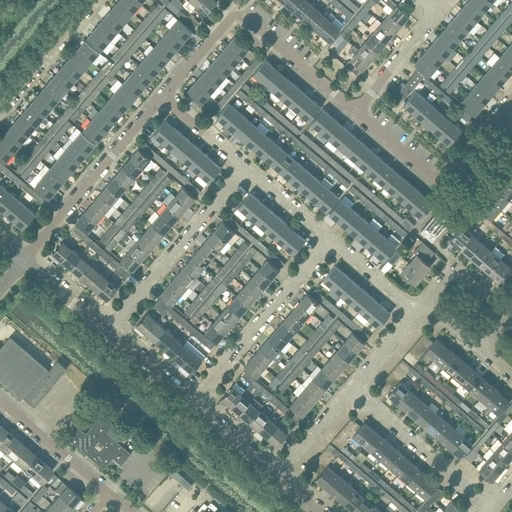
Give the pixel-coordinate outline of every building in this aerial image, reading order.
[(119,0),(119,1),(133,13),(141,4),(136,0),(119,0)] [(217,2),(214,0),(202,0),(197,6),(198,7),(196,9),(200,13),(202,10),(207,14),(217,2)] [(302,0),(287,0),(285,3),(294,11),(302,0)] [(313,6),(305,0),(302,0),(294,11),(303,18),(313,6)] [(336,0),(333,0),(331,3),(340,11),(344,6),(336,0)] [(359,8),(349,0),(346,4),(355,12),(359,8)] [(369,0),(363,7),(368,11),(375,2),(373,0),(369,0)] [(389,14),(401,24),(409,15),(391,0),(373,0),(375,2),(377,3),(379,0),(382,0),(393,9),(389,14)] [(484,11),(470,0),(469,0),(462,9),(476,21),(484,11)] [(470,0),(484,11),(492,2),(489,0),(470,0)] [(111,10),(125,22),(133,13),(119,1),(111,10)] [(166,6),(175,13),(179,9),(170,1),(166,6)] [(162,6),(158,3),(150,12),(154,15),(162,6)] [(507,15),(511,8),(511,3),(503,12),(507,15)] [(303,18),(312,26),(322,14),(313,6),(303,18)] [(344,6),(340,11),(350,19),(353,14),(344,6)] [(363,7),(356,16),(360,20),(368,11),(363,7)] [(165,8),(157,17),(160,20),(168,11),(165,8)] [(175,13),(184,21),(188,17),(179,9),(175,13)] [(476,21),(462,9),(454,18),(468,30),(476,21)] [(103,19),(117,31),(125,22),(111,10),(103,19)] [(146,24),(154,15),(150,12),(143,21),(146,24)] [(499,24),(507,15),(503,12),(495,21),(499,24)] [(331,22),(322,14),(312,26),(321,34),(331,22)] [(382,23),(394,33),(401,24),(389,14),(382,23)] [(348,25),(352,29),(360,20),(356,16),(348,25)] [(157,17),(149,26),(153,30),(160,20),(157,17)] [(197,25),(188,17),(184,21),(194,29),(197,25)] [(331,22),(321,34),(330,42),(340,29),(344,25),(335,17),(331,22)] [(511,19),(509,17),(501,26),(505,29),(511,20),(511,19)] [(468,30),(454,18),(446,27),(460,39),(468,30)] [(96,28),(109,40),(117,31),(103,19),(96,28)] [(178,19),(170,29),(184,41),(192,31),(178,19)] [(377,19),(369,28),(374,32),(386,42),(394,33),(382,23),(377,19)] [(139,34),(146,24),(143,21),(135,30),(139,34)] [(499,24),(495,21),(487,30),(491,33),(499,24)] [(348,25),(340,34),(344,38),(352,29),(348,25)] [(145,39),(153,30),(149,26),(141,35),(145,39)] [(493,35),(497,38),(505,29),(501,26),(493,35)] [(460,39),(446,27),(439,36),(452,48),(460,39)] [(88,38),(101,50),(109,40),(96,28),(88,38)] [(176,50),(184,41),(170,29),(162,38),(176,50)] [(131,43),(139,34),(135,30),(127,39),(131,43)] [(491,33),(487,30),(479,39),(483,43),(491,33)] [(366,41),(378,51),(386,42),(374,32),(366,41)] [(340,34),(332,44),(336,47),(344,38),(340,34)] [(141,35),(133,44),(137,48),(145,39),(141,35)] [(493,35),(485,45),(489,48),(497,38),(493,35)] [(227,46),(241,58),(249,48),(235,36),(227,46)] [(439,36),(431,45),(445,57),(450,61),(457,52),(452,48),(439,36)] [(168,59),(176,50),(162,38),(154,47),(168,59)] [(123,52),(131,43),(127,39),(119,48),(123,52)] [(483,43),(479,39),(471,48),(475,52),(483,43)] [(86,40),(78,49),(91,61),(99,52),(86,40)] [(358,50),(370,60),(378,51),(366,41),(358,50)] [(129,57),(137,48),(133,44),(125,54),(129,57)] [(355,54),(346,65),(352,70),(357,65),(363,70),(370,60),(358,50),(353,45),(349,50),(355,54)] [(445,57),(431,45),(423,54),(437,66),(445,57)] [(477,54),(481,57),(489,48),(485,45),(477,54)] [(219,55),(233,67),(241,58),(227,46),(219,55)] [(168,59),(154,47),(147,56),(160,68),(168,59)] [(123,52),(119,48),(111,58),(115,61),(123,52)] [(467,61),(475,52),(471,48),(463,58),(467,61)] [(511,51),(508,48),(500,57),(511,67),(511,51)] [(70,58),(84,70),(91,61),(78,49),(70,58)] [(494,53),(487,62),(492,66),(506,78),(511,71),(511,67),(500,57),(494,53)] [(125,54),(117,63),(121,66),(129,57),(125,54)] [(423,54),(415,64),(419,68),(429,76),(430,75),(434,78),(440,71),(436,68),(437,66),(423,54)] [(477,54),(469,63),(473,66),(481,57),(477,54)] [(211,64),(225,76),(233,67),(219,55),(211,64)] [(160,68),(147,56),(139,65),(153,77),(160,68)] [(258,56),(250,66),(254,69),(262,60),(258,56)] [(70,58),(62,67),(76,79),(84,70),(70,58)] [(459,70),(467,61),(463,58),(456,67),(459,70)] [(113,63),(109,60),(101,69),(105,73),(113,63)] [(253,74),(263,82),(275,68),(265,60),(253,74)] [(113,76),(121,66),(117,63),(109,72),(113,76)] [(462,72),(465,75),(473,66),(469,63),(462,72)] [(211,64),(203,73),(217,85),(222,89),(229,80),(225,76),(211,64)] [(131,74),(145,86),(153,77),(139,65),(131,74)] [(254,69),(250,66),(242,75),(246,78),(254,69)] [(492,66),(484,75),(498,87),(506,78),(492,66)] [(54,77),(68,89),(76,79),(62,67),(54,77)] [(452,79),(459,70),(456,67),(448,76),(452,79)] [(263,82),(272,90),(284,76),(275,68),(263,82)] [(101,69),(93,79),(97,82),(105,73),(101,69)] [(417,70),(405,84),(412,90),(424,76),(417,70)] [(109,72),(101,81),(105,85),(113,76),(109,72)] [(462,72),(454,81),(458,84),(462,79),(465,75),(462,72)] [(195,82),(209,94),(217,85),(203,73),(195,82)] [(123,84),(137,96),(145,86),(131,74),(123,84)] [(246,78),(242,75),(234,84),(238,87),(246,78)] [(476,84),(490,96),(498,87),(484,75),(476,84)] [(272,90),(268,95),(277,102),(281,97),(293,83),(284,76),(272,90)] [(444,88),(452,79),(448,76),(440,85),(444,88)] [(54,77),(46,86),(60,98),(68,89),(54,77)] [(426,78),(423,81),(433,89),(436,86),(426,78)] [(97,82),(93,79),(85,88),(89,91),(97,82)] [(97,94),(105,85),(101,81),(94,90),(97,94)] [(446,90),(450,94),(458,84),(454,81),(446,90)] [(201,104),(201,103),(209,94),(195,82),(187,92),(201,104)] [(402,82),(398,87),(408,95),(412,90),(405,84),(402,82)] [(251,95),(255,91),(245,83),(242,87),(251,95)] [(281,97),(290,105),(302,91),(293,83),(281,97)] [(115,93),(129,105),(137,96),(123,84),(115,93)] [(238,87),(234,84),(226,93),(230,96),(238,87)] [(476,84),(469,94),(482,106),(490,96),(476,84)] [(38,95),(52,107),(60,98),(46,86),(38,95)] [(433,89),(442,97),(445,93),(436,86),(433,89)] [(404,99),(408,95),(398,87),(394,91),(404,99)] [(85,88),(78,97),(81,100),(89,91),(85,88)] [(237,93),(246,101),(249,97),(240,89),(237,93)] [(94,90),(86,100),(90,103),(97,94),(94,90)] [(251,95),(261,103),(264,99),(255,91),(251,95)] [(290,105),(299,113),(311,99),(302,91),(290,105)] [(415,91),(403,105),(413,112),(425,99),(415,91)] [(107,102),(121,114),(129,105),(115,93),(107,102)] [(230,96),(226,93),(218,102),(222,105),(230,96)] [(445,93),(442,97),(451,105),(454,101),(445,93)] [(482,106),(469,94),(461,103),(474,115),(482,106)] [(38,95),(30,104),(44,116),(52,107),(38,95)] [(78,97),(70,106),(74,109),(81,100),(78,97)] [(246,101),(255,109),(259,105),(249,97),(246,101)] [(261,103),(270,111),(273,107),(264,99),(261,103)] [(299,113),(309,121),(321,107),(311,99),(299,113)] [(425,99),(413,112),(422,120),(434,106),(425,99)] [(86,100),(78,108),(82,112),(90,103),(86,100)] [(451,105),(460,113),(463,109),(454,101),(451,105)] [(99,111),(113,123),(121,114),(107,102),(99,111)] [(222,105),(218,102),(211,111),(214,115),(222,105)] [(217,117),(226,125),(238,111),(229,103),(217,117)] [(23,113),(37,125),(44,116),(30,104),(23,113)] [(255,109),(264,117),(268,113),(259,105),(255,109)] [(74,109),(70,106),(62,115),(66,118),(74,109)] [(443,114),(434,106),(422,120),(431,128),(443,114)] [(270,111),(279,119),(282,115),(273,107),(270,111)] [(74,121),(82,112),(78,108),(70,118),(74,121)] [(311,123),(320,131),(332,117),(323,109),(311,123)] [(463,109),(460,113),(469,121),(472,117),(463,109)] [(113,123),(99,111),(92,120),(106,132),(113,123)] [(226,125),(235,133),(247,119),(238,111),(226,125)] [(23,113),(15,122),(29,134),(37,125),(23,113)] [(264,117),(274,125),(277,121),(268,113),(264,117)] [(431,128),(440,136),(452,122),(443,114),(431,128)] [(62,115),(54,124),(58,128),(66,118),(62,115)] [(279,119),(288,126),(291,123),(282,115),(279,119)] [(466,125),(469,121),(463,116),(460,120),(466,125)] [(320,131),(329,139),(341,125),(332,117),(320,131)] [(235,133),(244,140),(256,126),(247,119),(235,133)] [(60,130),(64,133),(72,123),(68,120),(60,130)] [(106,132),(92,120),(83,129),(97,141),(106,132)] [(163,142),(175,128),(166,120),(154,134),(163,142)] [(274,125),(283,133),(286,129),(277,121),(274,125)] [(7,132),(21,144),(29,134),(15,122),(7,132)] [(461,130),(452,122),(440,136),(449,144),(461,130)] [(297,134),(300,131),(291,123),(288,126),(297,134)] [(58,128),(54,124),(46,133),(50,137),(58,128)] [(329,139),(325,144),(334,152),(339,147),(351,133),(341,125),(329,139)] [(244,140),(253,148),(265,134),(256,126),(244,140)] [(172,150),(184,136),(175,128),(163,142),(172,150)] [(283,133),(292,140),(295,137),(286,129),(283,133)] [(52,139),(56,142),(64,133),(60,130),(52,139)] [(7,132),(0,139),(0,141),(13,153),(21,144),(7,132)] [(73,141),(87,153),(95,144),(81,132),(73,141)] [(46,133),(38,143),(42,146),(50,137),(46,133)] [(299,136),(309,144),(312,141),(303,133),(299,136)] [(339,147),(348,154),(360,140),(351,133),(339,147)] [(253,148),(262,156),(274,142),(265,134),(253,148)] [(181,158),(193,144),(184,136),(172,150),(181,158)] [(292,140),(301,148),(304,145),(295,137),(292,140)] [(44,148),(48,151),(56,142),(52,139),(44,148)] [(348,154),(344,159),(353,167),(357,162),(369,148),(360,140),(348,154)] [(0,157),(5,162),(13,153),(0,141),(0,157)] [(66,150),(80,162),(87,153),(73,141),(66,150)] [(309,144),(318,152),(321,148),(312,141),(309,144)] [(262,156),(272,164),(284,150),(274,142),(262,156)] [(42,146),(38,143),(30,152),(34,155),(42,146)] [(151,156),(155,152),(146,144),(142,148),(151,156)] [(190,166),(202,152),(193,144),(181,158),(190,166)] [(301,148),(310,156),(314,152),(304,145),(301,148)] [(37,157),(40,160),(48,151),(44,148),(37,157)] [(139,148),(131,158),(143,168),(147,172),(155,163),(150,159),(140,150),(139,148)] [(318,152),(327,160),(330,156),(321,148),(318,152)] [(366,170),(378,156),(369,148),(357,162),(366,170)] [(58,159),(72,171),(80,162),(66,150),(58,159)] [(272,164),(281,172),(293,158),(284,150),(272,164)] [(30,152),(23,161),(26,164),(34,155),(30,152)] [(161,163),(164,160),(155,152),(151,156),(161,163)] [(199,174),(211,160),(202,152),(190,166),(199,174)] [(310,156),(320,164),(323,160),(314,152),(310,156)] [(327,160),(336,168),(339,164),(330,156),(327,160)] [(366,170),(375,178),(387,164),(378,156),(366,170)] [(29,166),(33,169),(40,160),(37,157),(29,166)] [(135,177),(143,168),(131,158),(123,167),(135,177)] [(281,172),(290,180),(302,166),(293,158),(281,172)] [(72,171),(58,159),(50,168),(64,180),(72,171)] [(170,171),(173,167),(164,160),(161,163),(170,171)] [(199,174),(209,182),(221,168),(211,160),(199,174)] [(320,164),(329,172),(332,168),(323,160),(320,164)] [(26,164),(23,161),(15,170),(18,173),(26,164)] [(0,162),(0,168),(6,174),(9,170),(0,162)] [(336,168),(345,176),(349,172),(339,164),(336,168)] [(385,186),(397,172),(387,164),(375,178),(385,186)] [(21,175),(25,179),(33,169),(29,166),(21,175)] [(290,180),(299,188),(311,174),(302,166),(290,180)] [(123,167),(115,176),(127,186),(135,177),(123,167)] [(179,179),(182,175),(173,167),(170,171),(179,179)] [(64,180),(50,168),(42,178),(56,190),(64,180)] [(329,172),(338,180),(341,176),(332,168),(329,172)] [(9,170),(6,174),(15,181),(19,178),(9,170)] [(160,170),(153,177),(158,181),(164,174),(160,170)] [(355,184),(358,180),(349,172),(345,176),(355,184)] [(385,186),(394,194),(406,180),(397,172),(385,186)] [(299,188),(308,195),(320,181),(311,174),(299,188)] [(188,187),(191,183),(182,175),(179,179),(188,187)] [(119,195),(127,186),(115,176),(107,185),(119,195)] [(167,176),(160,183),(165,187),(171,180),(167,176)] [(341,176),(338,180),(347,188),(350,184),(341,176)] [(151,189),(158,181),(153,177),(147,185),(151,189)] [(19,178),(15,181),(24,189),(28,185),(19,178)] [(56,190),(42,178),(34,187),(48,199),(56,190)] [(511,184),(504,178),(495,188),(509,199),(511,195),(511,184)] [(355,184),(364,192),(367,188),(358,180),(355,184)] [(403,202),(415,188),(406,180),(394,194),(403,202)] [(308,195),(317,203),(329,189),(320,181),(308,195)] [(165,187),(160,183),(154,191),(158,195),(165,187)] [(201,191),(191,183),(188,187),(197,195),(201,191)] [(28,185),(24,189),(34,197),(37,193),(28,185)] [(107,185),(99,194),(111,204),(119,195),(107,185)] [(352,186),(349,190),(359,198),(362,194),(352,186)] [(188,207),(196,197),(183,187),(176,196),(188,207)] [(142,199),(149,192),(144,188),(138,196),(142,199)] [(373,200),(376,196),(367,188),(364,192),(373,200)] [(403,202),(412,209),(424,196),(415,188),(403,202)] [(495,188),(487,197),(500,209),(509,199),(495,188)] [(329,189),(317,203),(327,211),(339,197),(329,189)] [(0,208),(5,212),(17,198),(7,191),(0,199),(0,208)] [(37,193),(34,197),(43,205),(46,201),(37,193)] [(247,215),(259,201),(250,193),(238,207),(247,215)] [(103,214),(111,204),(99,194),(92,203),(103,214)] [(145,201),(149,205),(156,198),(151,194),(145,201)] [(362,194),(359,198),(368,206),(371,202),(362,194)] [(341,199),(329,213),(338,221),(350,207),(354,203),(345,195),(341,199)] [(131,203),(136,207),(142,199),(138,196),(131,203)] [(176,196),(168,206),(180,216),(188,207),(176,196)] [(373,200),(382,207),(385,203),(376,196),(373,200)] [(433,203),(424,196),(412,209),(421,217),(433,203)] [(487,197),(478,207),(492,219),(500,209),(487,197)] [(14,220),(26,206),(17,198),(5,212),(14,220)] [(145,201),(138,209),(143,213),(149,205),(145,201)] [(256,222),(268,208),(259,201),(247,215),(256,222)] [(371,202),(368,206),(377,213),(380,210),(371,202)] [(92,203),(84,212),(96,223),(103,214),(92,203)] [(391,215),(394,211),(385,203),(382,207),(391,215)] [(35,214),(26,206),(14,220),(23,228),(35,214)] [(122,214),(127,218),(133,210),(129,206),(122,214)] [(168,206),(160,215),(172,225),(180,216),(168,206)] [(338,221),(348,229),(360,215),(350,207),(338,221)] [(266,230),(278,216),(268,208),(256,222),(266,230)] [(421,230),(432,240),(451,219),(439,209),(421,230)] [(473,213),(483,222),(486,218),(476,209),(473,213)] [(380,210),(377,213),(386,221),(389,217),(380,210)] [(391,215),(400,223),(404,219),(394,211),(391,215)] [(88,232),(96,223),(84,212),(76,222),(88,232)] [(129,220),(133,224),(140,216),(136,212),(129,220)] [(116,221),(120,225),(127,218),(122,214),(116,221)] [(172,225),(160,215),(152,224),(164,234),(172,225)] [(348,229),(357,237),(369,223),(360,215),(348,229)] [(226,220),(236,228),(239,224),(230,216),(226,220)] [(275,238),(287,224),(278,216),(266,230),(275,238)] [(389,217),(386,221),(395,229),(398,225),(389,217)] [(414,225),(405,217),(404,219),(400,223),(410,231),(414,225)] [(369,223),(357,237),(366,245),(378,231),(382,225),(373,218),(369,223)] [(483,222),(493,230),(496,226),(486,218),(483,222)] [(506,231),(511,224),(511,218),(503,228),(506,231)] [(129,220),(123,227),(127,231),(133,224),(129,220)] [(215,230),(227,240),(235,231),(223,221),(215,230)] [(111,236),(118,228),(113,224),(107,232),(111,236)] [(164,234),(152,224),(144,233),(156,243),(164,234)] [(248,232),(239,224),(236,228),(245,236),(248,232)] [(284,246),(296,232),(287,224),(275,238),(284,246)] [(398,225),(395,229),(404,237),(408,233),(398,225)] [(76,226),(72,230),(81,238),(85,234),(76,226)] [(450,240),(460,248),(472,234),(462,226),(450,240)] [(493,230),(502,238),(505,234),(496,226),(493,230)] [(120,230),(113,238),(118,242),(124,234),(120,230)] [(207,239),(219,249),(227,240),(215,230),(207,239)] [(366,245),(375,253),(387,239),(378,231),(366,245)] [(111,236),(107,232),(100,240),(105,243),(111,236)] [(254,244),(257,240),(248,232),(245,236),(254,244)] [(293,254),(305,240),(296,232),(284,246),(293,254)] [(156,243),(144,233),(136,242),(148,252),(156,243)] [(387,239),(375,253),(384,260),(401,241),(391,233),(387,239)] [(93,240),(85,234),(81,238),(89,245),(93,240)] [(460,248),(470,256),(481,243),(472,234),(460,248)] [(511,245),(511,239),(505,234),(502,238),(511,246),(511,245)] [(105,247),(110,251),(118,242),(113,238),(105,247)] [(199,248),(211,259),(219,249),(207,239),(199,248)] [(263,252),(267,248),(257,240),(254,244),(263,252)] [(61,261),(72,249),(63,241),(52,253),(61,261)] [(136,242),(129,251),(141,261),(148,252),(136,242)] [(244,242),(238,250),(242,253),(249,246),(244,242)] [(409,263),(423,275),(431,266),(426,262),(434,252),(422,242),(414,252),(417,254),(409,263)] [(103,249),(96,243),(92,247),(99,254),(103,249)] [(470,256),(479,264),(491,251),(481,243),(470,256)] [(491,251),(479,264),(489,273),(500,259),(504,255),(495,246),(491,251)] [(199,248),(191,257),(203,268),(211,259),(199,248)] [(251,248),(244,255),(249,259),(255,252),(251,248)] [(272,259),(276,255),(267,248),(263,252),(272,259)] [(72,249),(61,261),(71,269),(81,257),(72,249)] [(111,256),(103,249),(99,254),(107,260),(111,256)] [(242,253),(238,250),(231,257),(236,261),(242,253)] [(129,251),(121,260),(133,271),(133,270),(140,262),(141,261),(129,251)] [(400,256),(396,252),(388,261),(392,265),(400,256)] [(244,255),(238,263),(242,267),(249,259),(244,255)] [(285,264),(285,263),(276,255),(272,259),(282,267),(285,264)] [(81,257),(71,269),(80,277),(90,264),(81,257)] [(184,267),(196,277),(203,268),(191,257),(184,267)] [(117,270),(121,265),(114,259),(110,263),(117,270)] [(280,270),(268,259),(260,269),(272,279),(280,270)] [(499,281),(501,278),(505,274),(509,269),(510,268),(500,259),(489,273),(499,281)] [(228,260),(222,268),(226,272),(233,264),(228,260)] [(415,284),(423,275),(409,263),(401,272),(415,284)] [(90,264),(80,277),(89,284),(99,272),(90,264)] [(117,270),(116,271),(122,276),(125,279),(131,273),(121,265),(117,270)] [(229,274),(233,278),(240,270),(235,266),(229,274)] [(323,280),(333,288),(345,274),(335,266),(323,280)] [(184,267),(176,276),(188,286),(196,277),(184,267)] [(220,279),(226,272),(222,268),(215,275),(220,279)] [(272,279),(260,269),(252,278),(264,288),(272,279)] [(99,272),(89,284),(98,292),(108,280),(99,272)] [(229,274),(222,281),(227,285),(233,278),(229,274)] [(354,282),(345,274),(333,288),(342,295),(354,282)] [(511,284),(511,279),(505,274),(501,278),(510,286),(511,284)] [(176,276),(168,285),(180,295),(184,299),(192,290),(188,286),(176,276)] [(213,278),(206,286),(211,290),(217,282),(213,278)] [(252,278),(244,287),(256,297),(264,288),(252,278)] [(107,300),(118,288),(108,280),(98,292),(96,294),(102,299),(103,297),(107,300)] [(342,295),(351,303),(363,289),(354,282),(342,295)] [(213,292),(218,296),(224,288),(220,284),(213,292)] [(180,295),(168,285),(160,294),(172,304),(180,295)] [(204,297),(211,290),(206,286),(200,294),(204,297)] [(256,297),(244,287),(236,296),(248,306),(256,297)] [(321,301),(324,297),(315,289),(312,293),(321,301)] [(360,311),(372,297),(363,289),(351,303),(360,311)] [(213,292),(207,299),(211,303),(218,296),(213,292)] [(319,303),(307,293),(299,302),(311,313),(319,303)] [(236,296),(229,305),(241,315),(248,306),(236,296)] [(195,308),(202,301),(197,297),(191,304),(195,308)] [(330,309),(333,305),(324,297),(321,301),(330,309)] [(360,311),(369,319),(381,305),(372,297),(360,311)] [(160,298),(153,306),(163,314),(165,311),(169,306),(162,299),(160,298)] [(311,313),(299,302),(291,311),(303,322),(311,313)] [(197,310),(202,314),(209,306),(204,303),(197,310)] [(189,316),(195,308),(191,304),(184,312),(189,316)] [(229,305),(221,314),(233,325),(241,315),(229,305)] [(339,317),(343,313),(333,305),(330,309),(339,317)] [(378,327),(390,313),(381,305),(369,319),(378,327)] [(177,313),(169,306),(165,311),(173,317),(177,313)] [(197,310),(191,318),(196,322),(202,314),(197,310)] [(291,311),(283,321),(295,331),(303,322),(291,311)] [(146,333),(156,321),(147,313),(136,325),(146,333)] [(348,325),(352,320),(343,313),(339,317),(348,325)] [(221,314),(213,323),(225,334),(233,325),(221,314)] [(187,322),(180,315),(176,319),(184,326),(187,322)] [(329,315),(323,322),(327,326),(334,319),(329,315)] [(357,332),(361,328),(352,320),(348,325),(357,332)] [(156,321),(146,333),(155,341),(165,329),(156,321)] [(276,330),(288,340),(295,331),(283,321),(276,330)] [(329,328),(334,332),(340,325),(336,321),(329,328)] [(195,328),(187,322),(184,326),(191,333),(195,328)] [(320,334),(327,326),(323,322),(316,330),(320,334)] [(225,334),(213,323),(205,333),(217,343),(225,334)] [(329,328),(323,336),(327,340),(334,332),(329,328)] [(370,336),(361,328),(357,332),(367,340),(370,336)] [(164,349),(174,337),(165,329),(155,341),(164,349)] [(276,330),(268,339),(280,349),(288,340),(276,330)] [(206,337),(198,331),(194,335),(202,342),(206,337)] [(353,332),(345,342),(357,352),(365,343),(353,332)] [(313,333),(307,341),(311,345),(318,337),(313,333)] [(420,339),(429,347),(433,342),(424,334),(420,339)] [(10,337),(0,348),(0,380),(21,398),(22,397),(34,407),(67,368),(57,361),(49,370),(10,337)] [(184,344),(174,337),(164,349),(173,357),(184,344)] [(215,345),(206,337),(202,342),(211,350),(215,345)] [(425,351),(434,359),(446,346),(436,338),(433,342),(429,347),(425,351)] [(260,348),(272,358),(280,349),(268,339),(260,348)] [(320,339),(314,347),(318,350),(325,343),(320,339)] [(420,339),(416,343),(425,351),(429,347),(420,339)] [(305,352),(311,345),(307,341),(300,348),(305,352)] [(357,352),(345,342),(337,351),(349,361),(357,352)] [(421,356),(425,351),(416,343),(412,348),(421,356)] [(193,352),(184,344),(173,357),(182,365),(193,352)] [(446,346),(434,359),(443,367),(455,354),(446,346)] [(314,347),(307,354),(312,358),(318,350),(314,347)] [(260,348),(252,357),(264,367),(272,358),(260,348)] [(412,348),(408,353),(417,360),(421,356),(412,348)] [(298,351),(291,359),(296,363),(302,355),(298,351)] [(337,351),(329,360),(341,370),(349,361),(337,351)] [(191,373),(202,360),(193,352),(182,365),(191,373)] [(413,365),(416,362),(417,360),(408,353),(404,357),(413,365)] [(443,367),(453,375),(464,361),(455,354),(443,367)] [(244,366),(256,377),(264,367),(252,357),(244,366)] [(305,357),(298,365),(303,369),(309,361),(305,357)] [(289,370),(296,363),(291,359),(285,366),(289,370)] [(407,372),(408,370),(411,367),(402,359),(398,364),(407,372)] [(322,369),(334,379),(341,370),(329,360),(322,369)] [(464,361),(453,375),(462,383),(473,369),(464,361)] [(425,370),(416,362),(413,365),(422,373),(425,370)] [(398,364),(394,369),(403,377),(407,372),(398,364)] [(298,365),(292,372),(296,376),(303,369),(298,365)] [(420,375),(411,367),(408,370),(418,378),(420,375)] [(282,369),(275,377),(280,381),(287,373),(282,369)] [(322,369),(314,378),(326,388),(334,379),(322,369)] [(399,381),(403,377),(394,369),(390,373),(399,381)] [(462,383),(471,391),(482,377),(473,369),(462,383)] [(422,373),(432,381),(434,378),(425,370),(422,373)] [(245,371),(241,376),(250,384),(254,379),(245,371)] [(386,378),(395,386),(399,381),(390,373),(386,378)] [(289,375),(282,383),(287,387),(294,379),(289,375)] [(310,375),(302,384),(306,387),(318,398),(326,388),(314,378),(310,375)] [(420,375),(418,378),(427,386),(430,383),(420,375)] [(280,381),(275,377),(269,385),(273,389),(280,381)] [(482,377),(471,391),(480,398),(491,385),(482,377)] [(382,383),(391,390),(395,386),(386,378),(382,383)] [(443,386),(434,378),(432,381),(441,389),(443,386)] [(254,379),(250,384),(258,390),(262,386),(254,379)] [(388,395),(397,403),(409,389),(399,381),(395,386),(391,390),(388,395)] [(282,383),(276,391),(281,395),(287,387),(282,383)] [(427,386),(436,394),(439,391),(430,383),(427,386)] [(480,398),(489,406),(501,393),(491,385),(480,398)] [(232,386),(222,398),(231,406),(241,394),(232,386)] [(441,389),(450,397),(452,394),(443,386),(441,389)] [(306,387),(298,396),(310,407),(318,398),(306,387)] [(273,395),(265,388),(261,393),(269,399),(273,395)] [(409,389),(397,403),(406,411),(418,397),(409,389)] [(439,391),(436,394),(445,402),(448,399),(439,391)] [(510,401),(501,393),(489,406),(498,414),(510,401)] [(241,394),(231,406),(240,414),(251,402),(241,394)] [(461,401),(452,394),(450,397),(459,404),(461,401)] [(273,395),(269,399),(276,406),(280,401),(273,395)] [(290,406),(302,416),(310,407),(298,396),(290,406)] [(406,411),(415,418),(427,405),(418,397),(406,411)] [(445,402),(454,410),(457,407),(448,399),(445,402)] [(459,404),(468,412),(471,409),(461,401),(459,404)] [(251,402),(240,414),(249,422),(260,410),(251,402)] [(291,410),(283,404),(279,408),(287,415),(291,410)] [(427,405),(415,418),(424,426),(436,413),(427,405)] [(457,407),(454,410),(463,417),(466,414),(457,407)] [(468,412),(477,420),(480,417),(471,409),(468,412)] [(260,410),(249,422),(258,430),(269,418),(260,410)] [(300,418),(291,410),(287,415),(296,423),(300,418)] [(504,412),(496,421),(499,424),(507,415),(504,412)] [(424,426),(433,434),(445,420),(436,413),(424,426)] [(77,426),(67,437),(87,454),(104,468),(113,457),(121,465),(131,453),(118,441),(125,433),(114,424),(102,414),(86,433),(77,426)] [(463,417),(473,425),(475,422),(466,414),(463,417)] [(489,425),(480,417),(477,420),(486,428),(489,425)] [(269,418),(258,430),(267,438),(278,425),(269,418)] [(347,423),(357,431),(361,426),(351,418),(347,423)] [(445,420),(433,434),(443,442),(454,428),(445,420)] [(492,433),(499,424),(496,421),(489,430),(492,433)] [(364,422),(361,426),(357,431),(353,435),(362,443),(374,430),(364,422)] [(475,422),(473,425),(482,433),(485,430),(475,422)] [(344,428),(353,435),(357,431),(347,423),(344,428)] [(278,425),(267,438),(277,446),(287,433),(278,425)] [(344,428),(339,433),(348,440),(353,435),(344,428)] [(443,442),(452,450),(463,436),(454,428),(443,442)] [(7,430),(0,438),(0,448),(4,452),(16,438),(7,430)] [(362,443),(371,451),(383,438),(374,430),(362,443)] [(489,430),(481,439),(484,442),(492,433),(489,430)] [(339,433),(336,437),(345,444),(348,440),(339,433)] [(502,442),(511,450),(511,434),(510,433),(502,442)] [(461,458),(473,444),(463,436),(452,450),(461,458)] [(332,441),(341,449),(343,446),(345,444),(336,437),(332,441)] [(16,438),(4,452),(13,460),(25,446),(16,438)] [(371,451),(367,456),(373,461),(377,456),(380,459),(392,446),(383,438),(371,451)] [(481,439),(473,448),(476,451),(484,442),(481,439)] [(511,450),(502,442),(494,451),(508,463),(511,457),(511,450)] [(330,444),(326,448),(335,456),(336,455),(339,452),(330,444)] [(25,446),(13,460),(22,467),(34,454),(25,446)] [(353,454),(343,446),(341,449),(350,457),(353,454)] [(380,459),(389,467),(401,453),(392,446),(380,459)] [(331,461),(335,456),(326,448),(322,453),(331,461)] [(478,453),(476,451),(473,448),(465,458),(470,463),(478,453)] [(487,460),(500,472),(508,463),(494,451),(487,460)] [(348,460),(339,452),(336,455),(346,463),(348,460)] [(318,458),(327,465),(331,461),(322,453),(318,458)] [(389,467),(398,475),(410,461),(401,453),(389,467)] [(34,454),(22,467),(32,475),(43,462),(34,454)] [(350,457),(359,465),(362,462),(353,454),(350,457)] [(314,462),(323,470),(327,465),(318,458),(314,462)] [(357,467),(348,460),(346,463),(355,470),(357,467)] [(492,481),(500,472),(487,460),(479,470),(492,481)] [(398,475),(408,482),(419,469),(410,461),(398,475)] [(43,462),(32,475),(41,483),(52,470),(43,462)] [(310,467),(319,475),(323,470),(314,462),(310,467)] [(359,465),(368,473),(371,470),(362,462),(359,465)] [(327,465),(323,470),(319,475),(315,479),(325,487),(336,473),(327,465)] [(355,470),(364,478),(366,475),(357,467),(355,470)] [(175,469),(170,474),(179,482),(184,477),(175,469)] [(408,482),(417,490),(428,477),(419,469),(408,482)] [(368,473),(377,481),(380,478),(371,470),(368,473)] [(11,481),(14,477),(7,471),(4,475),(11,481)] [(325,487),(334,495),(345,481),(336,473),(325,487)] [(53,474),(47,481),(51,484),(57,477),(53,474)] [(376,483),(366,475),(364,478),(373,486),(376,483)] [(21,483),(14,477),(11,481),(17,487),(21,483)] [(438,485),(428,477),(417,490),(426,498),(438,485)] [(9,484),(2,478),(0,479),(0,483),(5,488),(9,484)] [(377,481),(387,489),(389,485),(380,478),(377,481)] [(355,489),(345,481),(334,495),(343,503),(355,489)] [(373,486),(382,494),(385,491),(376,483),(373,486)] [(15,490),(9,484),(5,488),(12,494),(15,490)] [(43,485),(37,492),(42,496),(48,489),(43,485)] [(59,495),(72,506),(80,497),(67,485),(59,495)] [(387,489),(396,496),(398,493),(389,485),(387,489)] [(29,497),(33,493),(26,487),(22,491),(29,497)] [(343,503),(352,510),(364,497),(355,489),(343,503)] [(444,493),(442,491),(439,489),(431,498),(434,501),(436,502),(444,493)] [(394,499),(385,491),(382,494),(391,502),(394,499)] [(37,492),(31,499),(36,503),(42,496),(37,492)] [(16,498),(23,504),(27,500),(20,493),(16,498)] [(396,496),(405,504),(407,501),(398,493),(396,496)] [(51,504),(60,511),(67,511),(72,506),(59,495),(51,504)] [(352,510),(354,511),(366,511),(373,505),(364,497),(352,510)] [(434,501),(431,498),(423,507),(426,510),(434,501)] [(391,502),(400,510),(403,507),(394,499),(391,502)] [(444,510),(446,511),(465,511),(466,511),(452,500),(444,510)] [(414,511),(417,509),(407,501),(405,504),(413,511),(414,511)] [(28,503),(22,510),(23,511),(27,511),(32,507),(28,503)]
